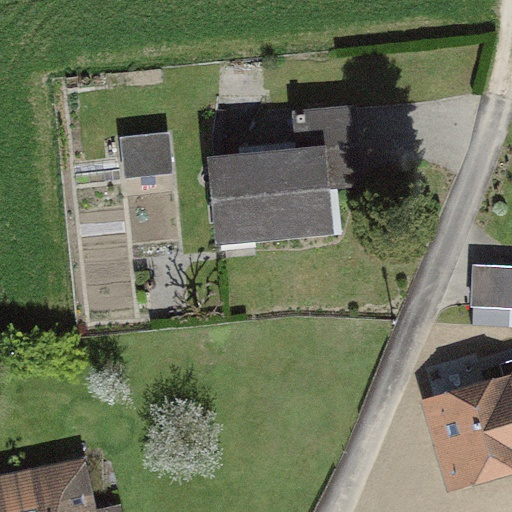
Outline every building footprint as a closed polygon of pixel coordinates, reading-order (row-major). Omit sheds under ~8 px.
[(213,233),(325,221),(319,155),(354,152),(350,110),(291,116),(294,154),(206,163),(213,233)] [(123,172),(165,168),(162,140),(120,144),(123,172)] [(511,277),(489,278),(490,318),(511,317),(511,277)] [(511,352),(473,361),(483,395),(435,410),(455,480),(511,463),(511,352)] [(0,511),(111,511),(100,463),(0,485),(0,511)]
